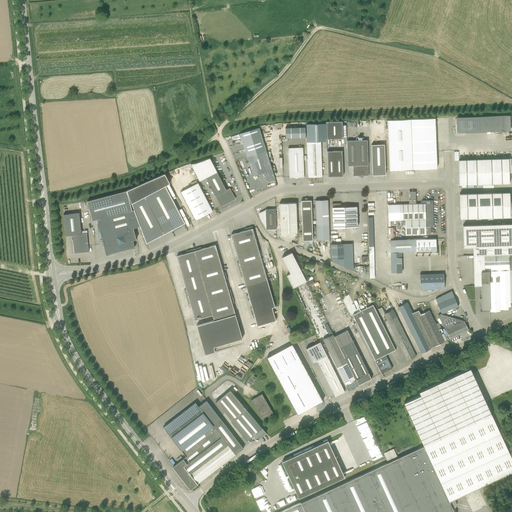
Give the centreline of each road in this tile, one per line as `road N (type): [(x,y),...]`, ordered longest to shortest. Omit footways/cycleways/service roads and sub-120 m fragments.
road 1 (track): [(45,198),(198,148),(317,28),(418,51)]
road 2 (unclassified): [(186,504),(252,452),(480,335)]
road 3 (unclassified): [(457,284),(409,299),(267,237),(250,205)]
road 4 (secondary): [(186,504),(63,333)]
road 5 (unclassified): [(250,205),(283,189),(450,184)]
road 6 (secondary): [(40,170),(21,0)]
road 7 (unclassified): [(100,267),(153,254),(250,205)]
